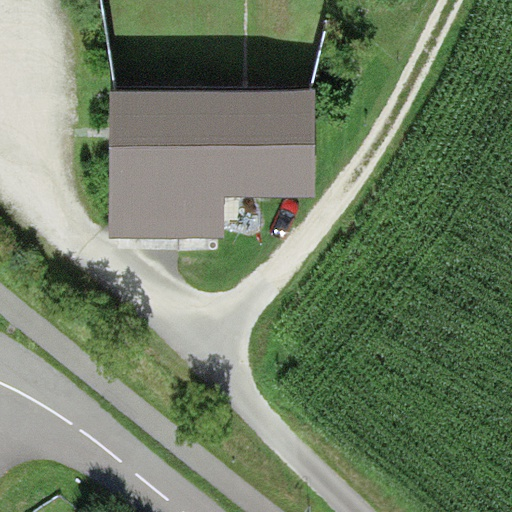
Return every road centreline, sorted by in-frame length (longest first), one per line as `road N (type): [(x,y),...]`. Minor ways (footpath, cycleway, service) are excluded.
road 1 (track): [(208,339),(295,250),(372,153),(457,0)]
road 2 (track): [(208,339),(75,235),(0,83)]
road 3 (residential): [(186,511),(0,377)]
road 4 (track): [(355,511),(208,339)]
